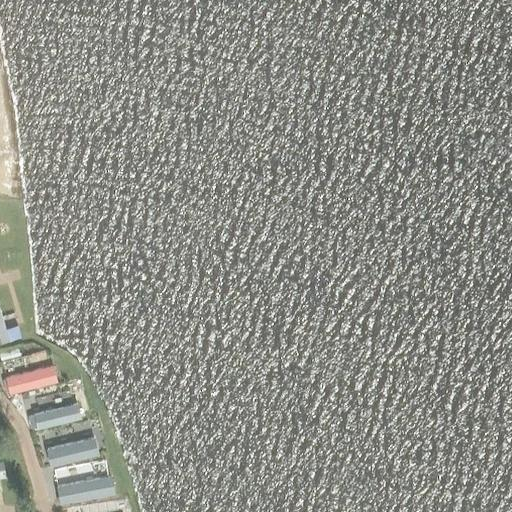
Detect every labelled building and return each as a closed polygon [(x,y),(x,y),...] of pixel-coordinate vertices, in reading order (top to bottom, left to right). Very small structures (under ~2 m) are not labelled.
[(0,343),(25,337),(22,324),(10,327),(4,304),(0,305),(0,343)] [(13,390),(64,384),(61,365),(11,372),(13,390)] [(84,403),(30,411),(32,428),(87,420),(84,403)] [(52,447),(57,466),(106,452),(101,433),(52,447)] [(118,475),(62,481),(64,500),(120,494),(118,475)]
